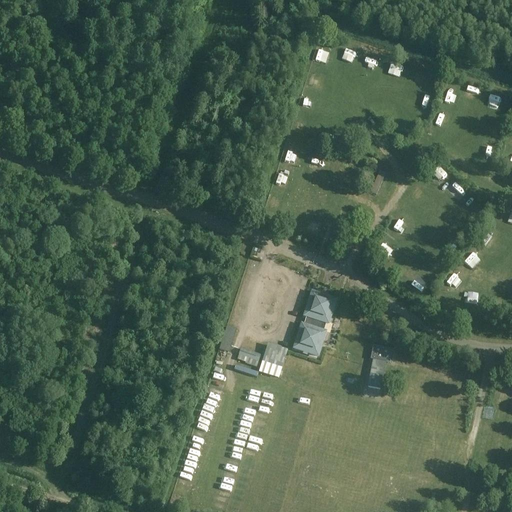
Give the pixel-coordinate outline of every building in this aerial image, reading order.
[(318,52),(315,63),(326,66),(329,55),(318,52)] [(392,60),(390,68),(401,71),(403,63),(392,60)] [(444,88),(456,89),(457,79),(445,78),(444,88)] [(469,86),(468,91),(483,94),(484,89),(469,86)] [(303,108),(309,109),(311,98),(305,97),(303,108)] [(493,97),(490,106),(500,110),(503,100),(493,97)] [(422,111),(428,114),(432,105),(426,102),(422,111)] [(436,120),(448,123),(451,113),(439,110),(436,120)] [(381,115),(378,120),(388,125),(391,120),(381,115)] [(414,119),(405,122),(407,130),(416,127),(414,119)] [(294,131),(304,133),(306,123),(296,121),(294,131)] [(498,136),(502,128),(492,124),(489,132),(498,136)] [(344,138),(353,142),(357,131),(348,127),(344,138)] [(323,139),(333,140),(335,131),(324,129),(323,139)] [(483,156),(493,157),(494,146),(485,144),(483,156)] [(284,160),(294,163),(297,153),(287,149),(284,160)] [(335,164),(350,168),(351,162),(336,158),(335,164)] [(439,175),(443,171),(435,163),(431,168),(439,175)] [(385,174),(380,171),(370,193),(376,196),(385,174)] [(455,178),(447,184),(455,194),(463,188),(455,178)] [(415,200),(421,191),(413,185),(407,194),(415,200)] [(272,211),(276,202),(271,199),(267,209),(272,211)] [(286,224),(298,226),(299,221),(287,218),(286,224)] [(473,223),(465,227),(470,235),(478,230),(473,223)] [(487,232),(496,238),(501,229),(492,223),(487,232)] [(396,242),(402,233),(393,227),(387,236),(396,242)] [(449,250),(453,253),(458,245),(454,242),(449,250)] [(476,257),(482,248),(476,244),(470,252),(476,257)] [(260,257),(263,249),(256,247),(254,255),(260,257)] [(431,268),(439,275),(444,269),(437,262),(431,268)] [(454,271),(463,275),(466,268),(458,264),(454,271)] [(243,305),(249,286),(242,284),(237,303),(243,305)] [(335,301),(312,293),(304,317),(306,317),(303,326),(301,325),(294,349),(317,357),(325,333),(323,332),(326,324),(328,324),(335,301)] [(478,302),(478,293),(467,294),(467,303),(478,302)] [(494,305),(502,307),(504,297),(496,295),(494,305)] [(226,327),(219,350),(229,354),(236,331),(226,327)] [(281,349),(263,342),(257,358),(276,364),(281,349)] [(373,360),(390,363),(393,351),(375,347),(373,360)] [(254,361),(256,355),(241,349),(237,359),(245,362),(246,358),(254,361)] [(381,371),(371,369),(368,387),(378,389),(381,371)] [(213,373),(212,379),(224,382),(225,376),(213,373)] [(216,382),(213,386),(222,391),(224,386),(216,382)] [(412,393),(414,385),(405,382),(403,391),(412,393)] [(328,388),(326,394),(342,397),(343,390),(328,388)] [(218,406),(213,404),(214,399),(207,397),(202,412),(215,416),(218,406)] [(199,426),(195,437),(208,441),(212,430),(199,426)] [(193,442),(192,447),(204,450),(205,446),(193,442)] [(211,506),(213,494),(192,492),(191,503),(211,506)] [(213,498),(211,509),(224,511),(225,500),(213,498)]
